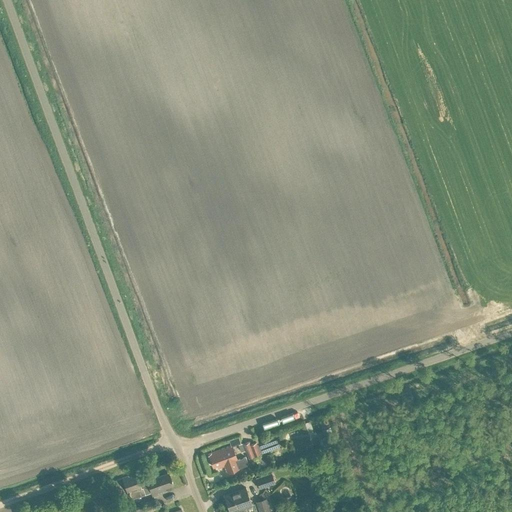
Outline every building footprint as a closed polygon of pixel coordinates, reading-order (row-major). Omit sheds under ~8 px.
[(243,443),(248,456),(260,451),(255,441),(250,443),(249,441),(243,443)] [(227,472),(239,467),(248,464),(246,456),(237,460),(232,444),(209,454),(213,466),(217,464),(218,467),(225,464),(227,472)] [(321,457),(319,467),(328,469),(330,459),(321,457)] [(145,482),(141,471),(122,478),(127,492),(142,487),(145,494),(151,492),(152,495),(165,490),(164,488),(173,484),(169,472),(147,480),(147,481),(145,482)] [(271,471),(256,477),(259,488),(275,482),(271,471)] [(247,511),(245,506),(251,504),(245,487),(224,495),(229,509),(231,508),(232,511),(247,511)] [(265,496),(255,500),(258,511),(270,511),(271,511),(265,496)] [(158,511),(159,511),(157,508),(159,507),(156,499),(144,503),(147,511),(158,511)]
